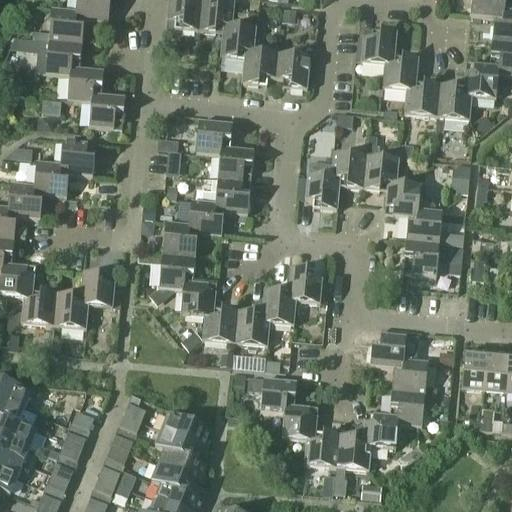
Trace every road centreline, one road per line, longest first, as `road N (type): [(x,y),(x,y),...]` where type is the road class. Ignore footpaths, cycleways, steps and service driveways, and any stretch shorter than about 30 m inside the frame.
road 1 (residential): [(348,318),(354,253),(279,245),(291,120)]
road 2 (residential): [(47,242),(133,246),(146,107)]
road 3 (residential): [(418,0),(417,9),(353,6),(329,16),(317,110),(291,120)]
road 4 (residential): [(348,318),(511,329)]
road 5 (residential): [(291,120),(146,107)]
road 6 (residential): [(73,511),(119,397)]
